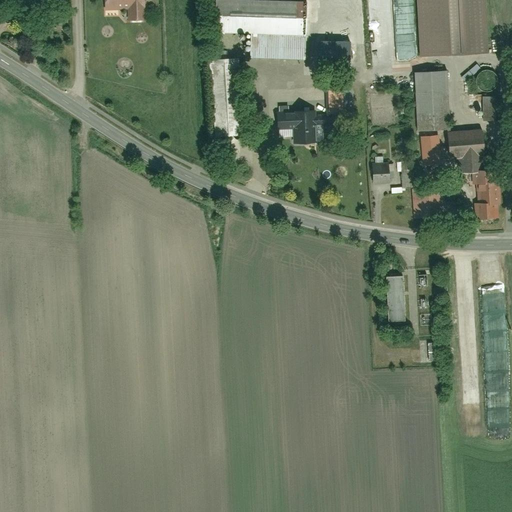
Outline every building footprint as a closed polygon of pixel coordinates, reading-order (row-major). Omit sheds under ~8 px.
[(126,10),(126,25),(146,25),(146,10),(151,10),(150,0),(107,0),(108,11),(126,10)] [(283,0),(220,0),(220,34),(308,36),(308,0),(283,0)] [(319,2),(322,71),(357,69),(353,0),(319,2)] [(395,0),(398,61),(417,60),(414,0),(395,0)] [(420,0),(423,57),(493,54),(490,0),(420,0)] [(243,59),(216,61),(221,140),(247,138),(243,59)] [(418,75),(419,133),(453,132),(451,74),(418,75)] [(300,147),(323,146),(323,131),(359,129),(357,88),(329,89),(330,114),(322,115),(322,110),(280,112),(281,137),(299,137),(300,147)] [(485,98),(485,121),(503,121),(503,98),(485,98)] [(454,130),(454,158),(462,158),(462,174),(482,173),(482,157),(490,157),(489,130),(454,130)] [(406,162),(407,189),(426,188),(426,162),(406,162)] [(373,182),(389,181),(388,163),(372,164),(373,182)] [(475,177),(477,220),(501,219),(499,176),(475,177)] [(416,190),(416,218),(444,217),(444,190),(416,190)] [(405,320),(402,275),(386,276),(388,321),(405,320)]
